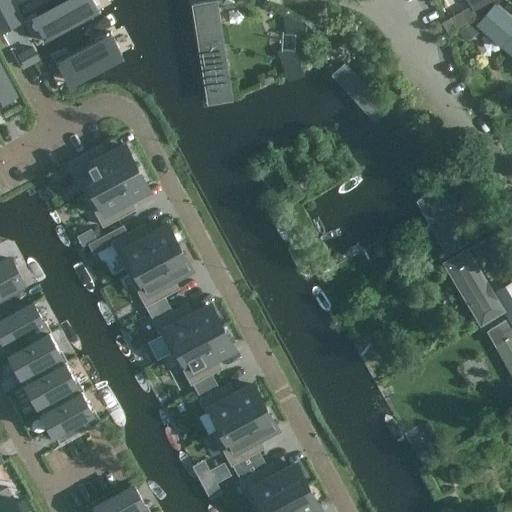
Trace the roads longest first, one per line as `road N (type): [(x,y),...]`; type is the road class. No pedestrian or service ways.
road 1 (residential): [(49,134),(102,106),(134,115),(346,511)]
road 2 (unknown): [(235,511),(105,284)]
road 3 (unclassified): [(511,200),(398,12)]
road 4 (residential): [(0,397),(63,511)]
